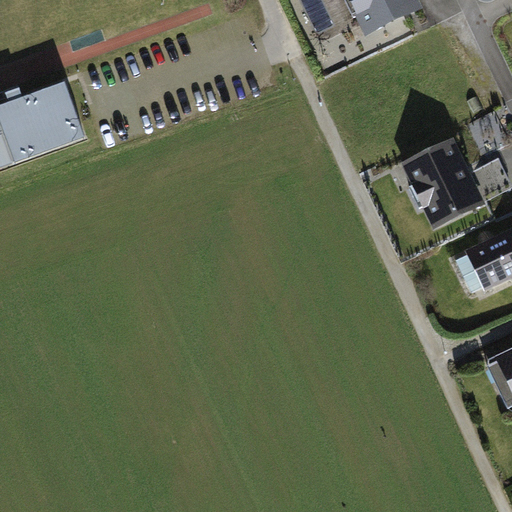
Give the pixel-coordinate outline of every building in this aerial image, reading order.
[(345,0),(353,17),(367,11),(375,27),(408,12),(403,1),(405,0),(345,0)] [(0,169),(85,139),(65,84),(0,107),(0,169)] [(451,144),(416,161),(425,180),(410,188),(419,208),(426,205),(435,225),(480,204),(479,203),(511,188),(498,161),(466,176),(451,144)] [(511,233),(470,253),(487,288),(511,276),(511,233)] [(511,355),(498,362),(511,392),(511,355)]
